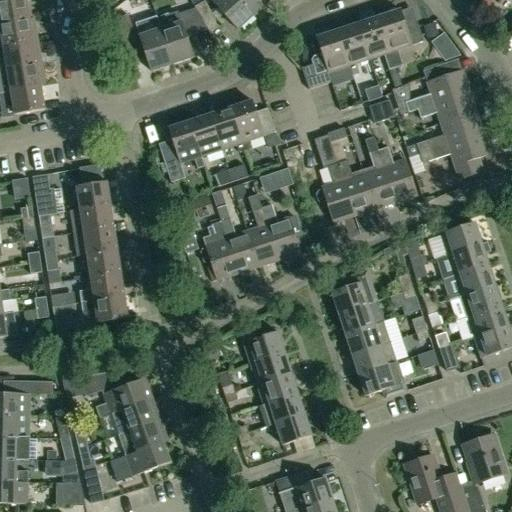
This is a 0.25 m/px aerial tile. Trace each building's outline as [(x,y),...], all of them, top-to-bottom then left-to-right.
[(0,0),(0,24),(28,19),(24,0),(0,0)] [(209,34),(219,28),(202,0),(192,0),(190,1),(209,34)] [(253,16),(238,0),(211,0),(211,1),(237,30),(253,16)] [(238,0),(253,16),(270,0),(238,0)] [(397,52),(423,43),(418,28),(406,32),(399,11),(378,18),(395,69),(402,66),(397,52)] [(160,30),(158,30),(170,66),(192,58),(177,13),(156,20),(160,30)] [(135,38),(128,16),(116,20),(124,42),(135,38)] [(395,69),(378,18),(356,25),(368,61),(383,56),(388,71),(395,69)] [(0,47),(2,47),(32,42),(31,34),(35,33),(33,19),(28,19),(0,24),(0,32),(1,37),(0,36),(0,47)] [(356,65),(368,61),(356,25),(335,32),(347,68),(349,68),(352,77),(359,75),(356,65)] [(170,66),(158,30),(138,37),(151,73),(170,66)] [(347,68),(335,32),(315,39),(321,54),(312,57),(310,61),(312,66),(315,75),(306,78),(304,79),(308,91),(331,84),(328,75),(347,68)] [(0,70),(6,70),(36,64),(32,42),(2,47),(5,60),(0,60),(0,70)] [(0,93),(10,92),(39,87),(38,79),(43,78),(41,64),(36,64),(6,70),(0,70),(0,93)] [(303,69),(306,78),(315,75),(312,66),(303,69)] [(426,83),(429,94),(404,103),(407,114),(416,111),(417,112),(418,111),(417,110),(469,93),(462,72),(426,83)] [(39,87),(10,92),(14,115),(43,111),(39,87)] [(378,87),(364,91),(368,103),(382,98),(378,87)] [(440,126),(476,114),(469,93),(417,110),(418,111),(417,112),(419,119),(436,114),(440,126)] [(388,100),(368,107),(373,124),(394,117),(388,100)] [(255,112),(251,101),(230,108),(244,150),(250,148),(247,141),(274,132),(267,108),(255,112)] [(244,150),(230,108),(210,115),(222,149),(235,145),(238,152),(244,150)] [(418,155),(482,134),(476,114),(440,126),(443,135),(414,145),(418,155)] [(210,115),(190,121),(201,156),(222,149),(210,115)] [(171,140),(158,144),(170,182),(184,177),(180,163),(193,159),(197,170),(204,167),(200,157),(201,156),(190,121),(167,129),(171,140)] [(343,129),(326,135),(327,136),(329,144),(346,138),(343,129)] [(458,181),(482,173),(478,159),(489,155),(482,134),(418,155),(421,164),(449,155),(458,181)] [(320,188),(321,191),(318,192),(315,195),(317,203),(322,204),(325,203),(332,224),(354,217),(342,181),(337,164),(336,165),(329,144),(327,136),(313,141),(322,170),(327,168),(332,185),(320,188)] [(375,210),(395,203),(378,151),(374,138),(364,141),(372,168),(362,172),(363,174),(375,210)] [(378,151),(395,203),(416,197),(414,193),(404,161),(393,165),(387,148),(378,151)] [(375,210),(363,174),(362,172),(350,175),(346,162),(337,164),(342,181),(354,217),(375,210)] [(76,163),(64,164),(65,179),(77,178),(76,163)] [(99,165),(79,169),(81,183),(102,179),(99,165)] [(243,165),(228,170),(229,171),(233,182),(248,177),(243,165)] [(216,175),(220,187),(233,183),(233,182),(229,171),(216,175)] [(76,187),(77,193),(80,210),(109,206),(106,182),(76,187)] [(36,207),(38,216),(49,215),(57,213),(53,189),(34,193),(36,207)] [(257,229),(248,232),(260,266),(279,260),(262,209),(261,209),(257,196),(247,199),(257,229)] [(212,216),(206,197),(179,206),(184,225),(212,216)] [(248,232),(234,236),(223,200),(215,202),(221,222),(238,273),(260,266),(248,232)] [(221,222),(215,202),(214,203),(220,223),(211,226),(211,227),(207,229),(209,237),(202,239),(206,251),(202,252),(200,255),(204,268),(207,269),(211,268),(215,281),(238,273),(221,222)] [(388,210),(391,220),(406,216),(403,205),(388,210)] [(83,233),(113,228),(109,206),(80,210),(70,212),(73,234),(83,233)] [(287,219),(276,223),(271,206),(262,209),(279,260),(299,254),(292,234),(299,232),(295,217),(288,220),(287,219)] [(21,219),(33,217),(31,208),(20,209),(21,219)] [(38,216),(39,227),(51,225),(49,215),(38,216)] [(21,219),(23,230),(34,228),(33,217),(21,219)] [(447,256),(482,244),(475,223),(441,234),(447,256)] [(188,226),(177,229),(182,245),(192,241),(188,226)] [(113,228),(83,233),(73,234),(77,257),(87,255),(116,251),(113,228)] [(482,244),(447,256),(454,276),(489,265),(485,254),(491,252),(488,243),(482,244)] [(43,252),(45,262),(56,260),(55,250),(43,252)] [(116,251),(87,255),(90,278),(120,274),(116,251)] [(26,254),(28,264),(40,262),(38,253),(26,254)] [(412,267),(422,264),(420,256),(410,259),(412,267)] [(45,262),(47,272),(58,270),(56,260),(45,262)] [(40,262),(28,264),(30,275),(41,273),(40,262)] [(422,264),(412,267),(417,280),(427,277),(422,264)] [(466,294),(466,295),(495,285),(489,265),(454,276),(460,296),(466,294)] [(338,314),(367,305),(367,304),(376,301),(369,281),(367,282),(364,272),(345,279),(348,287),(331,293),(338,314)] [(94,301),(100,300),(123,297),(120,274),(90,278),(92,291),(79,293),(81,303),(94,301)] [(401,287),(403,293),(413,290),(411,282),(410,282),(408,275),(398,278),(401,287)] [(467,317),(467,318),(502,307),(495,285),(466,295),(459,297),(465,317),(467,317)] [(416,296),(413,290),(403,293),(405,299),(416,296)] [(0,292),(0,315),(2,315),(0,302),(9,301),(8,291),(0,292)] [(423,299),(426,308),(436,305),(432,292),(422,296),(423,299)] [(50,297),(52,307),(70,305),(70,304),(63,305),(62,295),(50,297)] [(34,299),(35,310),(47,308),(45,297),(34,299)] [(83,317),(93,324),(127,319),(123,297),(100,300),(94,301),(81,303),(83,317)] [(345,335),(374,325),(383,322),(376,302),(367,305),(338,314),(345,335)] [(52,307),(53,317),(72,314),(70,305),(52,307)] [(397,318),(418,314),(417,305),(395,309),(397,318)] [(436,305),(426,308),(428,315),(438,311),(436,305)] [(467,318),(474,339),(508,327),(502,307),(467,318)] [(47,308),(35,310),(37,319),(48,318),(47,308)] [(2,315),(0,315),(0,338),(17,336),(13,313),(2,315)] [(414,326),(417,335),(427,331),(424,322),(423,323),(422,318),(412,321),(414,326)] [(390,342),(383,322),(374,325),(345,335),(352,356),(381,346),(390,343),(390,342)] [(511,356),(511,349),(511,348),(511,347),(511,338),(508,327),(474,339),(482,366),(511,356)] [(427,331),(417,335),(419,341),(429,337),(427,331)] [(257,338),(255,333),(240,338),(249,365),(284,354),(276,332),(257,338)] [(439,350),(452,346),(452,345),(449,346),(445,334),(434,337),(439,350)] [(358,376),(388,366),(397,364),(397,363),(390,343),(381,346),(352,356),(358,376)] [(460,368),(452,346),(439,350),(446,373),(460,368)] [(433,352),(418,357),(423,370),(437,366),(433,352)] [(256,386),(262,384),(290,374),(284,354),(249,365),(256,386)] [(388,366),(358,376),(365,396),(403,383),(397,364),(388,366)] [(221,385),(230,382),(228,373),(218,376),(221,385)] [(143,375),(124,382),(126,387),(114,391),(108,374),(79,379),(85,398),(101,392),(106,405),(96,409),(99,417),(109,413),(151,398),(143,375)] [(259,407),(297,395),(290,374),(262,384),(256,386),(262,406),(259,407)] [(52,395),(52,383),(20,383),(19,395),(0,394),(0,414),(29,415),(29,395),(52,395)] [(221,388),(224,396),(234,393),(231,384),(221,388)] [(234,393),(224,396),(226,403),(236,400),(234,393)] [(275,425),(304,416),(297,395),(259,407),(265,428),(275,425)] [(151,398),(109,413),(117,435),(128,431),(159,419),(154,407),(149,408),(147,402),(152,400),(151,398)] [(0,437),(16,438),(29,438),(29,415),(0,414),(0,437)] [(59,440),(69,438),(66,427),(63,415),(54,417),(57,429),(59,440)] [(304,416),(275,425),(282,445),(310,436),(304,416)] [(136,452),(162,442),(160,437),(165,435),(159,419),(128,431),(132,443),(122,447),(125,456),(136,452)] [(237,437),(247,434),(245,426),(235,429),(237,437)] [(247,434),(237,437),(239,444),(250,441),(247,434)] [(314,448),(310,436),(293,442),(297,453),(314,448)] [(492,436),(462,446),(470,471),(468,471),(473,485),(505,474),(492,436)] [(16,438),(0,437),(0,459),(15,460),(28,460),(29,438),(16,438)] [(62,449),(64,461),(74,459),(69,438),(59,440),(62,449)] [(75,440),(77,448),(86,446),(84,438),(75,440)] [(136,452),(125,456),(133,478),(170,464),(162,442),(136,452)] [(90,463),(86,446),(77,448),(81,465),(90,463)] [(449,511),(467,511),(456,475),(441,480),(432,455),(403,465),(416,504),(444,495),(449,511)] [(0,483),(15,484),(27,484),(27,473),(15,473),(15,460),(0,459),(0,483)] [(77,472),(74,459),(64,461),(67,474),(77,472)] [(284,511),(293,511),(297,511),(331,500),(324,478),(314,481),(310,470),(284,478),(275,481),(284,511)] [(103,502),(96,472),(83,475),(91,505),(103,502)] [(27,484),(15,484),(0,483),(0,504),(27,505),(27,484)] [(56,484),(55,506),(84,506),(80,485),(56,484)] [(485,511),(478,490),(463,495),(468,511),(485,511)] [(335,511),(331,500),(297,511),(335,511)]
